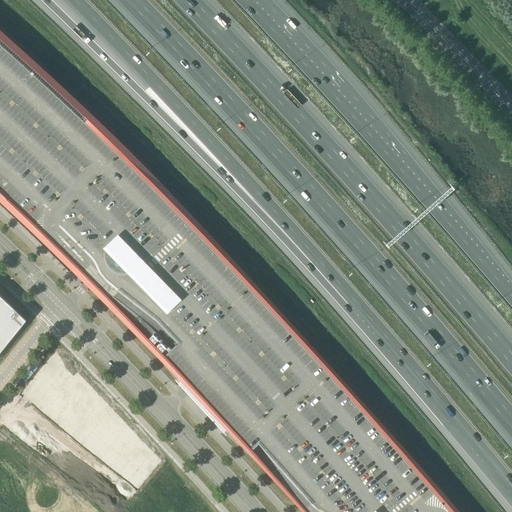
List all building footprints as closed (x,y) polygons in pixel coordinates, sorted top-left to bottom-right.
[(0,215),(79,293),(166,378),(286,511),(450,511),(283,321),(171,206),(29,72),(0,46),(0,215)] [(81,110),(77,114),(76,115),(88,126),(93,121),(85,114),(81,110)] [(196,224),(192,228),(203,240),(208,236),(196,224)] [(24,320),(0,296),(0,349),(21,324),(24,320)] [(296,330),(296,331),(291,334),(303,347),(308,342),(296,330)] [(50,362),(23,396),(136,489),(158,463),(75,376),(76,375),(56,354),(50,361),(50,362)]
